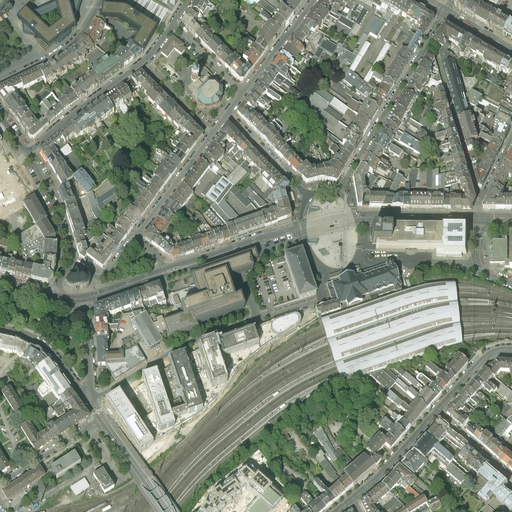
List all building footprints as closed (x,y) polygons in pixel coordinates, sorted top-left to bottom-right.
[(2,0),(0,1),(0,16),(1,16),(10,10),(12,9),(9,6),(3,0),(2,0)] [(56,47),(69,37),(69,32),(76,27),(73,20),(80,0),(102,1),(107,2),(106,6),(104,6),(102,17),(121,19),(141,32),(133,46),(143,53),(156,30),(126,10),(122,9),(126,5),(131,1),(132,0),(126,0),(126,1),(118,0),(57,0),(56,3),(46,6),(29,15),(25,11),(17,20),(22,26),(23,34),(23,35),(24,36),(32,38),(45,53),(49,49),(52,46),(56,47)] [(162,0),(161,1),(174,9),(179,0),(162,0)] [(210,0),(196,0),(196,1),(210,10),(213,12),(215,8),(208,4),(210,0)] [(256,4),(251,0),(236,0),(250,10),(256,4)] [(275,11),(261,0),(256,4),(271,16),(275,11)] [(294,0),(289,6),(288,5),(284,10),(293,16),(305,0),(294,0)] [(322,0),(316,9),(325,14),(329,9),(327,8),(332,1),(330,0),(322,0)] [(347,3),(342,0),(337,0),(330,13),(339,18),(340,16),(336,14),(342,3),(346,5),(347,3)] [(340,16),(339,18),(337,21),(352,30),(344,43),(351,48),(355,42),(356,41),(353,40),(372,9),(377,0),(355,0),(353,5),(346,18),(341,15),(340,16)] [(378,12),(374,19),(380,22),(394,0),(377,0),(372,9),(376,11),(378,12)] [(398,15),(399,15),(407,2),(406,1),(404,0),(394,0),(380,22),(385,25),(386,26),(395,14),(398,15)] [(461,11),(463,11),(468,3),(470,4),(472,0),(459,0),(457,4),(456,5),(456,6),(455,7),(456,8),(457,8),(458,9),(460,10),(461,11)] [(472,0),(470,4),(468,3),(463,11),(476,20),(483,7),(484,7),(481,5),(483,0),(472,0)] [(484,7),(483,7),(495,14),(503,0),(487,0),(484,7)] [(210,10),(196,1),(191,9),(204,17),(205,18),(210,10)] [(413,5),(407,2),(399,15),(386,38),(392,41),(397,32),(405,19),(413,5)] [(411,23),(413,18),(419,9),(413,5),(405,19),(411,23)] [(483,7),(476,20),(488,27),(495,14),(483,7)] [(293,16),(284,10),(282,8),(274,18),(276,19),(285,26),(293,16)] [(191,9),(185,19),(194,25),(196,22),(200,24),(201,22),(204,17),(191,9)] [(310,17),(322,24),(325,20),(329,22),(326,27),(330,30),(336,20),(326,15),(325,14),(316,9),(310,17)] [(424,12),(419,9),(413,18),(418,22),(420,19),(424,12)] [(425,26),(429,28),(433,20),(433,16),(424,12),(420,19),(425,22),(422,27),(424,28),(425,26)] [(262,14),(259,17),(269,24),(280,33),(285,26),(276,19),(273,22),(262,14)] [(504,36),(511,24),(506,21),(502,19),(501,18),(500,16),(499,17),(495,14),(488,27),(499,33),(504,36)] [(322,24),(310,17),(305,23),(316,30),(318,31),(322,24)] [(194,26),(194,25),(185,19),(182,24),(187,29),(195,37),(200,32),(194,26)] [(363,35),(358,44),(362,47),(364,43),(365,42),(368,38),(370,35),(377,39),(385,25),(380,22),(374,19),(363,35)] [(94,20),(90,29),(102,35),(106,27),(94,20)] [(305,23),(301,29),(309,35),(311,37),(316,30),(305,23)] [(257,42),(267,50),(280,33),(269,24),(256,41),(257,42)] [(444,49),(455,30),(452,28),(445,24),(440,33),(434,43),(444,49)] [(424,28),(422,27),(421,28),(417,35),(422,38),(429,28),(425,26),(424,28)] [(94,47),(102,35),(90,29),(84,38),(94,47)] [(195,37),(202,44),(208,35),(209,34),(204,29),(200,32),(195,37)] [(301,29),(297,34),(305,40),(309,35),(301,29)] [(440,56),(443,65),(453,62),(456,57),(459,52),(468,38),(462,34),(455,30),(444,49),(440,56)] [(397,32),(392,41),(399,44),(404,35),(397,32)] [(297,34),(291,43),(299,48),(305,40),(297,34)] [(206,49),(214,41),(208,35),(202,44),(206,49)] [(422,38),(417,35),(406,53),(411,56),(422,38)] [(84,38),(76,47),(85,57),(94,47),(84,38)] [(460,57),(464,60),(475,42),(468,38),(459,52),(462,53),(460,55),(460,57)] [(248,39),(246,41),(263,55),(267,50),(257,42),(255,44),(248,39)] [(307,66),(312,70),(317,62),(319,62),(320,59),(320,58),(322,54),(326,53),(335,59),(341,49),(343,47),(340,45),(339,45),(338,45),(337,46),(336,47),(329,43),(329,42),(324,39),(312,58),(309,63),(307,66)] [(173,42),(170,45),(169,44),(161,54),(167,59),(174,50),(181,55),(184,50),(182,48),(183,47),(174,40),(173,42)] [(223,49),(214,40),(214,41),(206,49),(214,57),(223,49)] [(260,60),(263,55),(246,41),(244,44),(251,50),(249,52),(250,53),(260,60)] [(349,71),(353,73),(370,45),(366,42),(349,71)] [(482,46),(475,42),(464,60),(464,61),(467,62),(467,63),(472,65),(474,61),(470,59),(472,55),(476,57),(477,55),(482,46)] [(291,43),(287,47),(309,63),(312,58),(299,48),(291,43)] [(143,53),(133,46),(131,44),(125,53),(133,60),(143,53)] [(377,68),(390,46),(386,44),(373,66),(377,68)] [(490,51),(482,46),(477,55),(481,57),(485,60),(490,51)] [(67,53),(59,59),(68,73),(85,57),(76,47),(67,53)] [(307,66),(309,63),(287,47),(281,55),(291,62),(304,71),(307,66)] [(228,54),(223,49),(214,57),(219,62),(228,54)] [(335,59),(334,61),(337,63),(340,65),(339,66),(341,66),(345,60),(351,64),(356,57),(341,49),(335,59)] [(122,50),(114,60),(124,67),(133,60),(125,53),(122,50)] [(383,80),(393,87),(411,56),(406,53),(401,50),(390,69),(391,69),(387,75),(387,74),(383,80)] [(485,60),(484,62),(490,66),(500,72),(502,70),(507,61),(490,51),(485,60)] [(247,57),(256,65),(260,60),(250,53),(247,57)] [(219,62),(224,67),(233,59),(228,54),(219,62)] [(278,59),(291,69),(293,66),(291,65),(290,65),(289,64),(291,62),(281,55),(278,59)] [(422,62),(431,68),(435,61),(435,59),(427,55),(422,62)] [(248,67),(247,69),(251,72),(253,70),(256,65),(247,57),(246,56),(243,59),(248,64),(246,66),(248,67)] [(456,57),(453,62),(454,61),(471,117),(472,117),(474,113),(480,116),(482,113),(476,110),(479,103),(481,104),(483,101),(481,100),(482,97),(472,91),(478,80),(474,78),(474,79),(466,79),(459,68),(462,63),(457,60),(456,57)] [(485,60),(481,57),(479,60),(475,58),(474,61),(472,65),(479,70),(484,62),(485,60)] [(92,75),(100,85),(111,77),(124,67),(114,60),(112,58),(93,70),(94,73),(92,75)] [(224,67),(230,73),(239,63),(234,58),(233,59),(224,67)] [(61,78),(68,73),(59,59),(50,65),(47,67),(45,65),(36,71),(39,75),(40,74),(45,80),(46,82),(51,79),(52,81),(60,76),(61,78)] [(278,59),(275,64),(284,71),(286,69),(295,76),(297,73),(291,69),(278,59)] [(443,65),(459,121),(471,117),(454,61),(453,62),(443,65)] [(504,74),(506,75),(507,73),(511,64),(511,63),(507,61),(502,70),(505,72),(504,74)] [(431,68),(422,62),(417,71),(429,78),(431,75),(432,74),(430,72),(430,71),(432,68),(431,68)] [(490,66),(484,62),(479,70),(474,78),(478,80),(480,76),(494,84),(496,79),(486,73),(490,66)] [(241,65),(239,63),(230,73),(235,78),(243,70),(239,67),(241,65)] [(287,73),(284,71),(275,64),(271,69),(279,75),(293,86),(295,83),(287,77),(287,75),(287,74),(287,73)] [(216,85),(219,89),(221,87),(206,72),(204,72),(200,67),(199,67),(196,69),(195,68),(190,68),(187,71),(185,69),(185,68),(184,67),(176,75),(179,79),(175,83),(181,89),(182,88),(187,93),(187,96),(189,98),(191,97),(193,95),(188,90),(193,85),(191,83),(191,80),(193,78),(196,78),(199,82),(202,81),(207,76),(215,85),(216,85)] [(376,70),(372,67),(363,82),(367,84),(376,70)] [(239,83),(243,83),(251,72),(247,69),(245,71),(243,70),(235,78),(239,83)] [(271,69),(267,74),(282,85),(284,82),(278,77),(279,75),(271,69)] [(347,70),(346,69),(341,76),(346,80),(351,72),(347,70)] [(36,71),(19,80),(22,87),(24,90),(45,80),(40,74),(39,75),(36,71)] [(429,78),(417,71),(413,78),(425,85),(429,78)] [(351,72),(346,80),(344,82),(360,94),(362,91),(364,88),(355,80),(357,77),(352,74),(351,72)] [(141,73),(131,80),(137,87),(139,86),(141,88),(149,81),(141,73)] [(267,74),(263,79),(272,85),(273,83),(285,91),(285,90),(288,92),(286,95),(295,102),(298,97),(282,85),(267,74)] [(441,81),(439,74),(435,77),(431,75),(429,78),(437,83),(441,81)] [(92,75),(70,92),(78,102),(87,95),(100,85),(92,75)] [(383,80),(374,75),(372,78),(378,82),(382,84),(381,85),(379,84),(379,85),(381,87),(390,92),(393,87),(383,80)] [(193,85),(188,90),(193,95),(191,97),(197,103),(198,104),(198,107),(199,108),(202,108),(203,109),(211,109),(213,108),(216,108),(220,104),(220,101),(221,99),(221,91),(219,89),(216,85),(215,85),(207,76),(202,81),(199,82),(196,78),(193,78),(191,80),(191,83),(193,85)] [(425,85),(413,78),(410,83),(422,91),(425,85)] [(441,81),(437,83),(429,78),(425,85),(431,89),(434,90),(434,93),(444,89),(441,81)] [(267,92),(272,85),(263,79),(258,86),(267,92)] [(19,80),(0,88),(0,97),(4,103),(15,95),(13,92),(22,87),(19,80)] [(131,80),(123,87),(130,96),(133,94),(136,92),(134,90),(137,87),(131,80)] [(511,80),(505,94),(493,88),(487,100),(501,107),(499,111),(501,112),(511,117),(511,80)] [(149,81),(141,88),(140,89),(147,96),(155,87),(149,81)] [(373,90),(385,99),(390,92),(381,87),(379,91),(374,88),(374,87),(369,83),(367,86),(373,90)] [(422,91),(410,83),(407,88),(417,94),(428,101),(431,97),(428,94),(427,97),(420,93),(422,91)] [(258,86),(255,90),(264,97),(265,94),(266,95),(266,96),(278,104),(280,102),(267,92),(258,86)] [(59,92),(64,98),(71,107),(78,102),(70,92),(66,87),(59,92)] [(123,87),(115,93),(125,106),(128,104),(126,101),(131,97),(130,96),(123,87)] [(155,87),(147,96),(145,97),(154,106),(163,96),(155,87)] [(334,100),(327,95),(317,87),(308,100),(305,98),(300,105),(305,109),(310,103),(324,113),(327,109),(330,105),(334,100)] [(417,94),(407,88),(403,94),(416,101),(417,99),(415,98),(417,94)] [(37,108),(38,107),(42,104),(46,100),(52,95),(47,89),(32,102),(37,108)] [(444,89),(434,93),(435,99),(446,95),(444,89)] [(250,96),(267,108),(269,105),(261,100),(264,97),(255,90),(250,96)] [(334,100),(343,106),(346,102),(330,90),(327,95),(334,100)] [(374,93),(371,97),(382,105),(385,99),(373,90),(373,91),(374,93)] [(371,97),(362,91),(360,94),(369,101),(368,102),(366,100),(365,102),(366,103),(369,106),(378,111),(382,105),(371,97)] [(105,100),(113,111),(119,106),(120,107),(120,108),(120,109),(124,115),(129,112),(125,106),(115,93),(105,100)] [(416,101),(403,94),(394,109),(406,117),(416,101)] [(9,110),(20,102),(15,95),(4,103),(9,110)] [(449,107),(446,95),(435,99),(436,104),(435,104),(436,109),(434,112),(441,116),(448,107),(449,107)] [(169,101),(163,96),(154,106),(159,111),(169,101)] [(247,101),(255,108),(258,106),(267,112),(270,109),(267,108),(250,96),(247,101)] [(60,106),(64,113),(71,107),(64,98),(58,103),(60,106)] [(52,108),(46,100),(42,104),(51,114),(57,108),(55,106),(52,108)] [(73,124),(71,126),(80,138),(81,138),(82,137),(83,138),(86,135),(86,134),(87,134),(89,136),(87,137),(93,142),(93,143),(97,147),(102,142),(101,141),(108,134),(100,124),(101,123),(101,124),(105,121),(104,121),(107,119),(111,116),(110,116),(114,113),(113,111),(105,100),(103,102),(103,101),(99,104),(99,105),(97,106),(96,106),(93,108),(93,109),(91,111),(90,110),(87,113),(87,114),(76,122),(76,121),(72,124),(73,124)] [(330,105),(344,115),(348,110),(346,109),(343,106),(334,100),(330,105)] [(348,110),(358,117),(363,108),(351,100),(346,109),(348,110)] [(169,101),(159,111),(168,120),(178,110),(169,101)] [(247,101),(243,105),(249,109),(252,112),(255,108),(247,101)] [(25,108),(20,102),(9,110),(14,118),(25,108)] [(299,106),(295,102),(277,120),(281,124),(299,106)] [(305,109),(301,115),(306,119),(312,111),(335,128),(338,123),(324,113),(310,103),(305,109)] [(358,117),(371,126),(378,111),(369,106),(366,103),(363,108),(358,117)] [(46,117),(51,114),(42,104),(38,107),(46,117)] [(236,114),(242,120),(249,112),(248,111),(249,109),(243,105),(236,114)] [(51,114),(55,120),(64,113),(60,106),(57,108),(51,114)] [(31,115),(25,108),(14,118),(20,124),(30,115),(31,115)] [(441,116),(434,112),(428,108),(425,112),(422,118),(429,121),(431,117),(437,120),(438,121),(441,116)] [(324,113),(338,123),(341,119),(327,109),(324,113)] [(401,127),(406,117),(394,109),(388,119),(401,127)] [(178,110),(168,120),(171,123),(172,122),(178,129),(187,120),(178,110)] [(249,112),(242,120),(246,124),(254,117),(249,112)] [(448,113),(439,125),(453,121),(451,112),(448,113)] [(498,117),(487,112),(484,119),(480,127),(485,129),(489,132),(495,135),(497,132),(493,130),(497,123),(496,122),(498,117)] [(496,135),(505,140),(510,130),(511,126),(511,124),(511,123),(511,121),(511,117),(501,112),(498,117),(496,122),(497,123),(493,130),(497,132),(495,135),(496,135)] [(478,128),(478,129),(479,129),(484,131),(485,129),(480,127),(484,119),(480,116),(474,113),(472,117),(471,117),(472,117),(476,120),(478,126),(478,128)] [(46,117),(44,119),(49,125),(55,120),(51,114),(46,117)] [(250,128),(255,133),(264,125),(261,122),(267,116),(265,114),(259,120),(258,121),(250,128)] [(35,122),(30,115),(20,124),(25,130),(35,122)] [(250,128),(258,121),(254,117),(246,124),(250,128)] [(350,131),(361,140),(371,126),(358,117),(350,131)] [(410,119),(406,117),(401,127),(404,129),(410,119)] [(472,117),(471,117),(459,121),(461,127),(466,144),(478,141),(477,135),(472,117)] [(429,121),(422,118),(419,124),(429,131),(433,124),(429,121)] [(44,119),(39,125),(42,132),(49,125),(44,119)] [(398,131),(401,127),(388,119),(386,124),(398,131)] [(187,120),(178,129),(174,132),(177,135),(180,132),(180,131),(181,130),(183,132),(191,124),(187,120)] [(260,138),(274,124),(274,123),(272,121),(267,126),(266,127),(264,125),(255,133),(260,138)] [(445,130),(455,126),(453,121),(439,125),(439,128),(444,127),(445,130)] [(35,122),(25,130),(31,139),(32,140),(34,140),(42,132),(39,125),(35,122)] [(197,129),(191,124),(183,132),(187,135),(189,137),(190,136),(197,129)] [(269,147),(277,139),(280,136),(278,134),(281,131),(274,124),(260,138),(269,147)] [(398,131),(386,124),(381,132),(393,139),(398,131)] [(226,143),(224,142),(226,140),(230,143),(238,135),(231,129),(227,125),(218,137),(212,146),(221,152),(224,149),(222,147),(226,143)] [(430,138),(432,139),(436,138),(438,137),(437,135),(441,134),(439,128),(439,125),(432,133),(430,138)] [(71,126),(62,134),(68,141),(72,137),(73,136),(77,140),(80,138),(71,126)] [(410,126),(407,130),(414,135),(417,130),(410,126)] [(438,137),(457,132),(455,126),(445,130),(445,132),(441,134),(437,135),(438,137)] [(198,131),(197,129),(190,136),(194,139),(191,142),(195,146),(201,138),(201,136),(200,134),(201,134),(198,131)] [(407,130),(405,129),(403,134),(418,143),(421,139),(417,136),(414,135),(407,130)] [(345,147),(353,153),(361,140),(350,131),(349,130),(346,134),(343,140),(344,142),(342,145),(345,147)] [(317,145),(323,149),(325,146),(328,141),(330,136),(325,133),(325,132),(317,145)] [(393,139),(381,132),(377,138),(390,145),(393,139)] [(394,140),(399,142),(403,134),(398,132),(394,140)] [(427,137),(420,132),(417,136),(421,139),(425,141),(426,139),(427,137)] [(438,137),(436,138),(437,142),(445,140),(448,141),(458,138),(457,132),(438,137)] [(62,134),(49,145),(56,156),(57,155),(55,152),(57,150),(60,148),(65,144),(68,142),(68,141),(62,134)] [(425,147),(418,143),(403,134),(399,143),(408,148),(414,152),(420,156),(424,148),(425,147)] [(184,136),(176,144),(179,147),(189,137),(187,135),(186,136),(185,136),(184,136)] [(234,148),(242,139),(238,135),(230,143),(232,145),(232,146),(231,146),(226,151),(228,154),(234,148)] [(488,138),(482,135),(480,139),(490,144),(491,143),(492,144),(493,141),(488,138)] [(493,141),(502,146),(505,140),(496,135),(494,139),(493,141)] [(339,142),(330,136),(328,141),(335,148),(337,145),(339,142)] [(277,139),(269,147),(274,152),(288,139),(286,137),(280,142),(277,139)] [(274,152),(278,156),(286,149),(284,147),(290,140),(289,138),(288,139),(274,152)] [(390,145),(377,138),(372,147),(383,154),(386,149),(387,149),(390,145)] [(436,138),(432,139),(430,138),(425,147),(424,148),(437,144),(437,142),(436,138)] [(442,149),(460,144),(458,138),(448,141),(449,145),(448,145),(446,144),(442,145),(442,147),(442,149)] [(242,139),(234,148),(235,150),(228,157),(231,160),(239,152),(246,144),(242,139)] [(72,153),(73,152),(87,142),(84,140),(75,147),(74,148),(71,149),(70,150),(72,153)] [(184,143),(180,148),(189,154),(195,146),(191,142),(188,140),(185,143),(184,143)] [(278,156),(283,160),(290,153),(293,146),(294,142),(292,141),(286,149),(278,156)] [(332,164),(343,171),(350,159),(341,153),(335,148),(328,141),(325,146),(336,158),(332,164)] [(478,141),(466,144),(468,151),(476,148),(477,147),(478,141)] [(491,147),(500,151),(502,146),(493,141),(492,144),(491,147)] [(71,145),(68,142),(65,144),(60,148),(62,151),(67,147),(68,148),(69,147),(71,146),(70,145),(71,145)] [(176,144),(174,143),(172,146),(175,148),(176,148),(178,150),(176,152),(185,159),(189,154),(180,148),(179,147),(176,144)] [(238,162),(240,159),(250,148),(246,144),(239,152),(241,154),(240,155),(240,154),(235,159),(238,162)] [(452,153),(462,150),(460,144),(442,149),(443,151),(444,152),(448,151),(449,150),(451,149),(452,153)] [(47,162),(56,156),(49,145),(41,152),(47,162)] [(390,145),(387,149),(388,150),(389,152),(398,158),(402,152),(390,145)] [(221,152),(212,146),(205,156),(217,164),(222,160),(235,171),(239,167),(231,160),(228,157),(221,152)] [(287,165),(294,158),(298,147),(293,146),(290,153),(283,160),(287,165)] [(306,165),(308,155),(310,147),(305,146),(302,158),(304,160),(304,163),(301,165),(303,167),(306,165)] [(62,151),(60,153),(64,158),(65,157),(72,153),(70,150),(69,149),(68,148),(67,147),(62,151)] [(345,147),(341,153),(350,159),(353,153),(345,147)] [(383,154),(372,147),(366,157),(388,170),(389,171),(391,167),(380,161),(380,162),(378,161),(383,154)] [(488,152),(497,157),(500,151),(491,147),(489,150),(488,152)] [(181,165),(185,159),(176,152),(173,155),(164,148),(162,151),(170,157),(181,165)] [(255,152),(250,148),(240,159),(243,161),(240,163),(243,166),(255,152)] [(414,152),(408,148),(405,154),(410,157),(414,152)] [(446,161),(464,156),(462,150),(452,153),(453,157),(451,157),(450,156),(446,157),(445,159),(446,161)] [(72,153),(65,157),(78,173),(86,166),(83,163),(80,159),(73,152),(72,153)] [(167,158),(158,152),(156,155),(159,157),(176,170),(181,165),(170,157),(168,160),(167,160),(167,158)] [(261,159),(255,152),(243,166),(240,168),(247,174),(253,168),(261,159)] [(481,166),(490,171),(497,157),(488,152),(481,166)] [(56,156),(47,162),(51,168),(59,162),(60,161),(56,156)] [(217,164),(205,156),(200,161),(210,168),(210,169),(214,164),(215,165),(214,167),(219,170),(221,168),(217,164)] [(455,165),(465,162),(464,156),(446,161),(444,162),(446,165),(453,163),(453,162),(454,162),(455,165)] [(176,170),(159,157),(155,163),(158,165),(159,163),(163,166),(159,170),(170,179),(176,170)] [(388,170),(366,157),(360,167),(368,172),(372,174),(376,167),(378,168),(377,170),(385,175),(388,170)] [(287,165),(296,174),(303,167),(301,165),(294,158),(287,165)] [(269,167),(261,159),(253,168),(256,170),(255,172),(254,171),(251,175),(254,178),(259,174),(261,176),(269,167)] [(210,168),(200,161),(191,174),(200,180),(210,168)] [(59,162),(51,168),(52,170),(54,174),(59,182),(61,185),(63,188),(65,186),(67,185),(73,179),(74,179),(65,168),(65,167),(62,164),(59,162)] [(457,171),(467,168),(465,162),(455,165),(446,167),(447,171),(456,169),(457,171)] [(333,182),(336,183),(343,171),(332,164),(329,166),(327,167),(322,167),(323,169),(326,181),(329,181),(333,182)] [(511,166),(505,164),(501,173),(509,177),(511,178),(511,175),(511,166)] [(303,167),(296,174),(302,179),(310,172),(306,165),(303,167)] [(490,171),(481,166),(479,171),(478,172),(487,177),(490,171)] [(228,171),(223,178),(233,186),(234,187),(247,174),(240,168),(239,167),(235,171),(232,174),(228,171)] [(274,192),(284,181),(269,167),(261,176),(260,177),(270,188),(274,192)] [(353,179),(363,181),(368,172),(360,167),(353,179)] [(157,173),(153,179),(164,187),(170,179),(159,170),(156,168),(154,171),(157,173)] [(445,174),(445,181),(469,174),(467,168),(457,171),(445,174)] [(314,170),(317,182),(320,181),(326,181),(323,169),(314,170)] [(310,172),(302,179),(306,184),(312,183),(317,182),(314,170),(310,171),(310,172)] [(409,185),(409,189),(414,189),(417,170),(412,170),(411,170),(409,174),(409,185)] [(432,171),(432,196),(432,197),(438,197),(438,190),(445,191),(445,188),(445,181),(445,174),(439,176),(439,170),(432,171)] [(74,179),(73,179),(79,186),(79,187),(80,189),(81,189),(87,195),(89,195),(92,192),(96,189),(94,187),(94,186),(92,183),(91,183),(86,177),(84,174),(83,174),(81,172),(74,179)] [(478,172),(474,173),(479,187),(482,188),(487,177),(478,172)] [(388,182),(393,184),(397,176),(393,173),(388,182)] [(509,177),(501,173),(497,181),(505,185),(509,177)] [(200,180),(191,174),(182,186),(191,192),(200,180)] [(471,180),(469,174),(445,181),(445,188),(451,186),(457,184),(460,183),(471,180)] [(201,193),(206,197),(213,187),(214,187),(223,178),(218,175),(210,184),(209,184),(201,193)] [(368,188),(366,191),(369,192),(369,191),(373,184),(379,177),(374,175),(366,186),(368,188)] [(387,197),(382,208),(391,208),(397,196),(398,195),(396,194),(393,198),(392,198),(395,191),(396,191),(400,182),(403,184),(405,181),(397,176),(393,184),(387,197)] [(164,187),(153,179),(151,181),(150,181),(149,180),(148,179),(147,179),(144,177),(142,180),(150,186),(159,193),(164,187)] [(213,187),(206,197),(215,204),(218,207),(223,200),(229,192),(233,186),(223,178),(214,187),(213,187)] [(363,181),(353,179),(355,193),(357,208),(361,207),(362,200),(366,191),(365,191),(363,181)] [(462,199),(462,209),(471,209),(476,199),(471,180),(460,183),(463,193),(464,193),(466,197),(465,199),(462,199)] [(270,198),(285,193),(284,192),(290,187),(287,184),(284,181),(274,192),(269,196),(270,198)] [(375,188),(382,191),(386,183),(382,181),(379,182),(376,187),(375,188)] [(387,197),(393,184),(388,182),(387,181),(386,183),(382,191),(382,197),(387,197)] [(505,185),(497,181),(494,186),(503,190),(505,185)] [(138,184),(135,187),(144,193),(154,200),(159,193),(150,186),(146,191),(145,190),(146,190),(146,189),(138,184)] [(253,184),(249,187),(253,192),(257,196),(263,202),(269,196),(274,192),(270,188),(265,193),(264,195),(262,193),(260,192),(261,191),(253,184)] [(63,188),(58,192),(64,205),(73,201),(70,194),(71,193),(67,185),(65,186),(63,188)] [(191,192),(182,186),(178,191),(189,200),(194,194),(191,192)] [(233,186),(229,192),(246,209),(251,204),(246,199),(242,194),(234,187),(233,186)] [(503,190),(494,186),(491,192),(501,197),(504,191),(503,190)] [(99,199),(97,200),(99,206),(113,196),(121,191),(117,187),(99,199)] [(242,194),(246,199),(253,192),(249,187),(242,194)] [(382,197),(382,191),(375,188),(373,192),(373,197),(382,197)] [(189,200),(178,191),(171,201),(181,209),(189,200)] [(507,192),(504,191),(501,197),(500,199),(500,200),(499,200),(498,202),(497,205),(496,205),(496,210),(506,210),(506,199),(506,193),(507,192)] [(87,195),(85,196),(91,214),(98,223),(105,219),(101,213),(97,208),(99,206),(97,200),(95,201),(92,192),(89,195),(87,195)] [(501,197),(491,192),(487,200),(495,204),(496,201),(497,199),(499,200),(500,200),(500,199),(501,197)] [(144,193),(131,210),(141,217),(144,213),(151,205),(154,200),(144,193)] [(285,193),(270,198),(271,202),(269,203),(269,204),(270,204),(272,208),(275,207),(288,203),(285,193)] [(107,208),(118,200),(113,196),(99,206),(97,208),(101,213),(107,208)] [(263,202),(257,196),(253,200),(260,208),(266,205),(267,205),(263,202)] [(397,196),(391,208),(402,208),(403,196),(397,196)] [(427,196),(409,196),(408,208),(412,208),(426,209),(432,209),(432,197),(432,196),(427,196)] [(34,197),(23,204),(36,226),(46,220),(47,219),(34,197)] [(211,207),(215,204),(206,197),(202,202),(210,208),(211,207)] [(369,197),(369,207),(382,208),(387,197),(382,197),(373,197),(369,197)] [(445,209),(445,197),(438,197),(432,197),(432,209),(445,209)] [(64,205),(69,223),(80,220),(74,200),(73,201),(64,205)] [(223,200),(218,207),(232,223),(238,217),(223,200)] [(495,204),(487,200),(484,208),(485,209),(496,210),(496,205),(494,205),(495,204)] [(181,209),(171,201),(164,211),(173,218),(175,215),(177,216),(182,210),(181,209)] [(273,212),(277,224),(292,218),(288,203),(275,207),(277,211),(273,212)] [(226,229),(229,240),(230,240),(238,237),(234,225),(233,224),(232,223),(218,207),(215,204),(211,207),(219,217),(218,219),(221,222),(222,220),(227,225),(226,226),(224,225),(223,225),(225,227),(226,229)] [(261,216),(265,227),(277,224),(273,212),(272,208),(270,204),(269,204),(267,205),(266,205),(267,208),(263,210),(264,213),(261,215),(261,216)] [(122,221),(133,229),(141,217),(131,210),(130,209),(127,213),(122,221)] [(209,209),(203,214),(218,229),(220,231),(226,229),(225,227),(223,225),(209,209)] [(173,218),(164,211),(157,219),(168,227),(169,228),(176,220),(173,218)] [(205,236),(209,247),(217,244),(212,232),(212,230),(201,216),(196,213),(192,218),(196,221),(200,227),(203,226),(209,234),(205,236)] [(234,225),(238,237),(243,235),(253,231),(261,229),(265,227),(261,216),(234,225)] [(168,227),(157,219),(150,229),(160,237),(168,227)] [(36,226),(15,238),(24,254),(43,242),(45,242),(55,236),(46,220),(36,226)] [(84,232),(80,220),(69,223),(74,236),(82,233),(84,232)] [(118,231),(126,237),(133,229),(122,221),(121,220),(115,228),(117,230),(118,231)] [(199,237),(203,250),(209,247),(205,236),(203,237),(199,228),(200,227),(196,221),(192,224),(196,232),(199,237)] [(106,229),(109,227),(110,226),(108,223),(101,228),(102,230),(100,231),(101,233),(106,229)] [(444,227),(376,226),(376,230),(372,230),(372,233),(371,233),(371,234),(371,241),(372,241),(372,244),(376,244),(376,248),(409,249),(436,249),(436,256),(462,256),(462,253),(466,253),(467,227),(444,227)] [(106,229),(115,236),(123,241),(126,237),(118,231),(116,233),(115,232),(109,227),(106,229)] [(160,237),(150,229),(144,237),(152,244),(155,241),(157,242),(161,238),(160,237)] [(212,232),(217,244),(223,242),(220,231),(218,229),(212,232)] [(220,231),(223,242),(229,240),(226,229),(220,231)] [(82,233),(74,236),(75,241),(84,239),(86,237),(87,236),(87,233),(85,234),(84,232),(82,233)] [(190,242),(194,253),(203,250),(199,237),(196,232),(188,236),(190,242)] [(88,244),(92,248),(93,248),(94,250),(97,247),(97,245),(104,236),(101,234),(92,240),(88,244)] [(44,259),(56,260),(57,244),(56,244),(56,243),(56,242),(56,241),(55,241),(55,236),(45,242),(43,242),(24,254),(24,255),(27,258),(31,263),(38,259),(44,259)] [(106,237),(104,236),(97,245),(97,247),(94,250),(87,256),(84,260),(90,264),(91,264),(93,262),(102,269),(119,247),(109,240),(103,249),(102,248),(99,246),(106,237)] [(109,240),(119,247),(123,241),(115,236),(112,239),(111,238),(109,240)] [(180,258),(177,246),(176,236),(172,239),(174,241),(175,247),(172,253),(170,257),(173,260),(176,259),(180,258)] [(511,236),(511,256),(504,256),(504,253),(491,253),(491,264),(510,264),(510,269),(511,269),(511,236)] [(75,241),(77,248),(86,246),(88,244),(86,237),(84,239),(75,241)] [(9,241),(0,238),(0,245),(7,248),(9,241)] [(15,238),(10,241),(13,242),(14,242),(15,244),(19,248),(24,254),(15,238)] [(155,241),(152,244),(155,246),(158,249),(164,242),(163,241),(164,240),(161,238),(157,242),(155,241)] [(164,242),(158,249),(161,251),(164,253),(171,245),(171,242),(166,239),(164,242)] [(177,246),(180,258),(183,257),(186,256),(182,245),(181,241),(178,241),(179,246),(177,246)] [(182,245),(186,256),(190,254),(194,253),(190,242),(182,245)] [(19,248),(15,244),(12,257),(8,274),(15,276),(18,264),(15,262),(19,248)] [(172,253),(175,247),(171,245),(164,253),(167,255),(170,257),(172,253)] [(87,252),(86,246),(77,248),(79,257),(83,254),(83,253),(87,252)] [(83,254),(79,257),(84,260),(87,256),(94,250),(93,248),(92,248),(87,252),(83,253),(83,254)] [(299,301),(317,294),(309,272),(302,250),(284,256),(292,281),(298,300),(299,301)] [(157,313),(159,319),(162,318),(164,324),(163,325),(165,331),(168,341),(198,330),(197,325),(244,308),(242,304),(240,298),(234,300),(226,279),(239,275),(254,270),(251,263),(258,260),(255,252),(234,259),(197,272),(199,277),(192,279),(195,288),(193,289),(173,296),(176,306),(157,313)] [(4,262),(4,263),(1,273),(8,274),(12,257),(8,256),(7,263),(4,262)] [(56,260),(44,259),(43,271),(34,269),(31,280),(42,283),(48,284),(53,277),(55,270),(55,269),(56,260)] [(316,308),(318,314),(319,313),(320,313),(323,319),(365,305),(372,302),(376,301),(377,301),(378,300),(379,300),(384,298),(382,294),(394,290),(395,292),(396,291),(401,289),(400,286),(402,286),(401,284),(399,279),(394,265),(393,265),(392,261),(385,263),(371,268),(368,269),(360,272),(359,269),(360,269),(359,265),(348,269),(342,271),(329,276),(330,279),(331,279),(332,282),(328,284),(331,294),(332,297),(333,300),(324,303),(315,306),(316,308)] [(22,265),(18,264),(15,276),(22,278),(25,267),(26,264),(22,263),(22,265)] [(34,269),(25,267),(22,278),(31,280),(34,269)] [(271,267),(265,269),(266,272),(268,278),(274,277),(271,267)] [(67,280),(67,283),(67,285),(67,287),(69,289),(71,290),(73,290),(74,290),(76,288),(79,288),(82,288),(83,289),(85,289),(88,288),(89,286),(90,284),(90,282),(89,279),(87,278),(85,277),(84,275),(77,276),(71,276),(70,278),(69,279),(67,280)] [(414,275),(404,279),(408,290),(418,287),(414,275)] [(442,303),(457,302),(456,297),(455,290),(454,283),(438,283),(425,285),(418,287),(408,290),(383,298),(360,306),(320,320),(321,323),(322,328),(325,335),(327,340),(393,319),(431,306),(442,303)] [(145,289),(149,301),(149,302),(156,300),(158,306),(166,303),(161,290),(159,284),(152,286),(145,289)] [(145,289),(137,291),(142,304),(143,307),(146,306),(145,302),(149,301),(145,289)] [(122,297),(117,299),(121,311),(142,304),(137,291),(133,293),(122,297)] [(94,310),(95,321),(107,320),(106,313),(107,313),(109,312),(109,313),(110,315),(121,311),(117,299),(113,300),(94,307),(94,310)] [(146,306),(143,307),(145,312),(167,307),(166,303),(158,306),(156,300),(149,302),(150,304),(146,306)] [(436,328),(459,324),(459,321),(458,316),(458,312),(457,307),(457,302),(442,303),(431,306),(393,319),(327,340),(328,346),(330,350),(331,354),(333,358),(334,362),(384,345),(428,330),(436,328)] [(135,320),(131,323),(138,334),(143,343),(148,351),(162,342),(163,341),(159,335),(153,325),(145,312),(131,315),(135,320)] [(261,329),(259,330),(252,333),(218,345),(213,346),(212,344),(199,348),(200,351),(190,355),(185,358),(184,356),(170,361),(171,366),(157,375),(156,373),(141,378),(144,385),(137,389),(154,414),(140,424),(119,395),(106,404),(140,451),(153,443),(177,426),(203,410),(218,396),(237,368),(262,347),(281,335),(297,325),(299,323),(299,322),(300,321),(299,320),(299,319),(298,317),(297,317),(295,316),(294,316),(276,323),(263,327),(261,328),(261,329)] [(157,324),(153,325),(159,335),(163,334),(162,332),(165,331),(163,325),(164,324),(162,318),(159,319),(156,320),(157,324)] [(95,321),(95,328),(107,327),(107,323),(107,320),(95,321)] [(460,329),(459,324),(436,328),(428,330),(384,345),(334,362),(336,367),(337,371),(341,381),(341,383),(451,346),(462,344),(461,341),(460,333),(460,329)] [(95,328),(96,336),(107,335),(108,331),(116,331),(118,326),(107,327),(95,328)] [(124,354),(137,347),(140,345),(143,343),(138,334),(134,336),(123,344),(123,353),(124,354)] [(18,357),(19,360),(20,359),(27,354),(30,349),(27,348),(15,342),(0,338),(0,350),(0,351),(0,352),(12,355),(12,354),(13,354),(14,355),(16,354),(18,357)] [(96,342),(98,366),(105,366),(108,356),(110,352),(108,352),(107,342),(96,342)] [(475,348),(478,345),(475,342),(469,349),(472,352),(475,348)] [(124,354),(123,353),(119,353),(119,356),(108,356),(105,366),(115,382),(147,363),(137,347),(124,354)] [(36,351),(30,348),(30,349),(27,354),(20,359),(23,362),(25,363),(28,365),(31,367),(34,369),(37,372),(49,363),(44,357),(40,354),(36,351)] [(467,364),(457,355),(453,360),(454,361),(449,367),(448,366),(445,370),(454,378),(467,364)] [(486,369),(494,377),(496,374),(498,375),(501,371),(502,362),(495,362),(491,365),(486,369)] [(511,372),(511,374),(511,363),(502,362),(501,371),(511,372)] [(59,376),(49,363),(37,372),(46,384),(38,393),(42,399),(51,393),(57,401),(59,403),(72,394),(70,391),(69,390),(71,389),(63,379),(62,380),(59,376)] [(442,376),(429,364),(426,367),(436,376),(437,375),(439,376),(435,380),(437,382),(445,389),(450,382),(442,376)] [(402,377),(405,374),(399,368),(396,371),(402,377)] [(478,377),(493,391),(495,393),(498,390),(490,382),(494,377),(486,369),(485,369),(478,377)] [(454,378),(445,370),(444,372),(445,373),(442,376),(450,382),(454,378)] [(407,393),(385,374),(382,372),(370,376),(383,387),(379,391),(392,402),(397,407),(399,408),(400,408),(402,405),(388,392),(393,386),(411,402),(414,403),(416,401),(407,393)] [(410,390),(390,372),(385,374),(407,393),(410,390)] [(415,388),(418,385),(405,374),(402,377),(415,388)] [(428,383),(419,375),(416,379),(425,386),(424,387),(426,389),(425,391),(435,400),(441,393),(428,383)] [(474,382),(481,390),(484,386),(491,394),(493,391),(478,377),(478,378),(474,382)] [(445,389),(437,382),(435,384),(434,383),(431,380),(428,383),(441,393),(445,389)] [(476,395),(486,404),(489,401),(479,393),(481,390),(474,382),(469,387),(476,395)] [(476,395),(469,387),(466,390),(464,392),(475,403),(477,405),(479,402),(474,398),(476,395)] [(10,409),(18,403),(10,390),(2,395),(10,409)] [(426,410),(435,400),(425,391),(419,398),(410,390),(407,393),(416,401),(426,410)] [(475,403),(464,392),(464,393),(460,396),(468,404),(469,402),(474,406),(475,403)] [(76,399),(72,394),(59,403),(57,404),(60,408),(57,410),(58,412),(61,410),(76,399)] [(468,404),(460,396),(460,397),(457,400),(464,408),(468,404)] [(71,417),(78,426),(83,422),(85,421),(86,414),(79,404),(76,399),(61,410),(63,413),(68,408),(71,412),(69,413),(71,417)] [(464,408),(457,400),(453,404),(453,405),(461,412),(463,410),(468,415),(470,413),(464,408)] [(410,429),(426,410),(416,401),(414,403),(408,410),(402,405),(400,408),(406,413),(408,413),(401,422),(410,429)] [(391,413),(397,407),(392,402),(386,409),(391,413)] [(18,403),(10,409),(18,421),(26,416),(18,403)] [(459,415),(461,412),(453,405),(452,405),(446,412),(458,423),(462,418),(459,415)] [(480,406),(476,411),(485,418),(493,409),(488,405),(485,409),(482,407),(482,408),(480,406)] [(395,428),(404,435),(410,429),(401,422),(393,415),(390,418),(396,422),(397,421),(398,422),(394,427),(395,428)] [(53,429),(60,438),(67,434),(78,426),(71,417),(57,426),(53,429)] [(463,420),(462,418),(458,423),(459,424),(464,429),(470,421),(465,417),(463,420)] [(400,440),(404,435),(395,428),(393,430),(392,428),(391,427),(384,420),(381,423),(400,440)] [(458,449),(462,452),(467,446),(438,421),(434,426),(433,427),(444,437),(446,438),(448,436),(458,445),(456,447),(458,449)] [(387,437),(396,445),(400,440),(381,423),(378,427),(385,433),(388,433),(389,434),(387,437)] [(29,444),(37,439),(29,425),(21,430),(29,444)] [(344,441),(351,433),(347,429),(335,444),(325,425),(320,428),(321,429),(334,453),(338,448),(344,441)] [(46,431),(47,433),(53,442),(60,438),(53,429),(52,426),(46,431)] [(290,426),(278,435),(285,444),(290,440),(286,436),(293,430),(290,426)] [(481,430),(476,426),(474,430),(470,426),(467,431),(474,437),(475,438),(481,430)] [(435,446),(444,437),(433,427),(428,433),(425,437),(435,446)] [(337,460),(334,453),(321,429),(313,434),(334,463),(337,460)] [(479,442),(486,435),(481,430),(475,438),(476,439),(479,442)] [(39,438),(45,448),(53,442),(47,433),(39,438)] [(494,438),(487,433),(486,435),(479,442),(480,443),(486,448),(494,438)] [(490,451),(497,443),(495,441),(499,436),(497,434),(494,438),(486,448),(487,448),(490,451)] [(390,451),(396,445),(387,437),(383,441),(378,437),(365,452),(370,457),(367,461),(375,468),(381,461),(376,457),(385,447),(390,451)] [(412,451),(424,461),(433,451),(436,447),(435,446),(425,437),(414,449),(412,451)] [(37,439),(29,444),(31,446),(30,446),(35,454),(42,450),(45,448),(39,438),(37,439)] [(494,455),(501,447),(502,446),(500,444),(502,441),(501,438),(497,443),(490,451),(491,452),(494,455)] [(344,441),(338,448),(342,451),(348,444),(344,441)] [(458,457),(465,463),(474,452),(470,449),(467,446),(462,452),(458,457)] [(444,464),(446,462),(449,465),(452,461),(450,458),(436,447),(433,451),(434,452),(433,453),(444,464)] [(511,457),(501,447),(494,455),(503,463),(511,470),(511,457)] [(334,453),(337,460),(338,461),(345,454),(342,451),(338,448),(334,453)] [(458,449),(450,458),(452,461),(454,462),(458,457),(462,452),(458,449)] [(295,456),(298,459),(305,454),(302,450),(295,456)] [(400,465),(414,477),(426,463),(424,461),(412,451),(409,455),(409,454),(403,461),(402,463),(400,465)] [(465,463),(472,469),(481,458),(477,455),(474,452),(465,463)] [(352,488),(345,479),(342,481),(341,481),(339,482),(339,483),(338,484),(337,482),(337,479),(334,476),(335,475),(327,465),(323,460),(319,454),(314,458),(334,482),(334,483),(337,486),(344,495),(351,489),(352,488)] [(50,470),(50,471),(52,473),(51,474),(50,475),(52,478),(53,478),(55,477),(56,480),(80,464),(75,455),(50,470)] [(272,460),(275,464),(280,459),(277,455),(272,460)] [(2,457),(0,457),(0,471),(2,475),(10,470),(2,457)] [(372,470),(375,468),(367,461),(363,458),(354,466),(347,458),(342,462),(345,465),(339,470),(343,475),(342,475),(345,479),(352,488),(372,470)] [(472,469),(478,475),(486,466),(487,464),(483,461),(481,458),(472,469)] [(451,466),(445,472),(460,486),(466,479),(451,466)] [(489,484),(478,496),(487,504),(493,497),(511,511),(511,496),(508,493),(502,488),(506,484),(486,466),(478,475),(489,484)] [(392,474),(409,489),(415,482),(410,478),(398,467),(395,470),(392,474)] [(15,485),(2,493),(7,502),(31,487),(38,499),(54,489),(52,486),(46,490),(40,481),(45,478),(44,475),(40,469),(30,475),(15,485)] [(218,511),(224,504),(246,489),(259,500),(247,511),(270,511),(282,499),(249,469),(214,495),(201,511),(218,511)] [(104,470),(93,477),(104,494),(115,487),(104,470)] [(385,481),(394,489),(396,487),(397,488),(399,486),(398,485),(399,483),(401,486),(401,487),(405,491),(417,502),(421,499),(411,490),(409,489),(392,474),(388,478),(385,481)] [(288,479),(296,489),(299,486),(291,477),(288,479)] [(339,499),(344,495),(337,486),(331,491),(329,493),(327,491),(328,491),(327,489),(321,483),(318,479),(316,481),(316,482),(334,503),(339,499)] [(90,487),(85,480),(70,488),(75,496),(90,487)] [(394,499),(397,501),(399,498),(393,492),(392,493),(391,492),(394,489),(385,481),(383,484),(381,486),(389,494),(394,499)] [(329,507),(334,503),(316,482),(313,484),(321,494),(322,495),(322,496),(324,498),(322,499),(329,507)] [(365,499),(371,507),(389,494),(381,486),(372,494),(365,499)] [(414,486),(411,490),(421,499),(423,498),(425,496),(414,486)] [(314,511),(323,511),(325,511),(317,502),(313,505),(312,504),(312,502),(305,494),(303,497),(314,511)] [(325,511),(329,507),(322,499),(320,501),(319,499),(316,495),(314,498),(317,502),(325,511)] [(314,511),(303,497),(300,499),(306,507),(308,507),(309,508),(305,511),(314,511)] [(412,505),(400,511),(414,511),(426,505),(423,498),(421,499),(417,502),(412,505)] [(364,511),(374,511),(371,507),(365,499),(361,503),(361,505),(364,511)] [(379,511),(378,511),(387,511),(390,510),(400,504),(397,501),(394,499),(379,511)] [(427,506),(430,511),(436,511),(440,510),(441,510),(440,509),(436,501),(427,506)]
